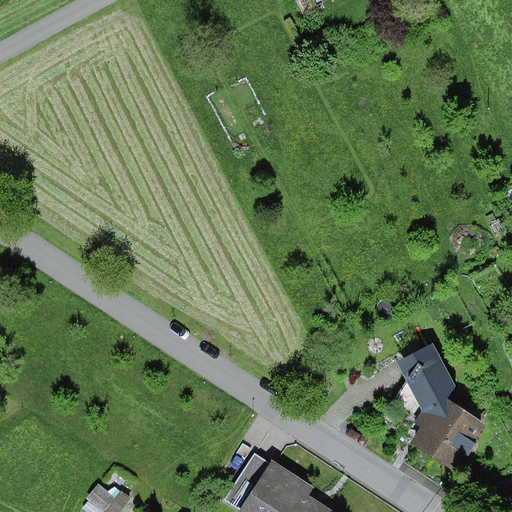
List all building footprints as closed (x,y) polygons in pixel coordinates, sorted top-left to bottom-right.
[(298,0),(309,19),(326,10),(321,1),(322,0),(298,0)] [(433,415),(427,426),(435,431),(424,447),(468,475),(478,459),(482,461),(490,449),(487,447),(499,428),(476,413),(478,412),(445,347),(408,366),(433,415)] [(245,510),(271,460),(256,453),(231,503),(245,510)] [(322,491),(280,465),(251,511),(334,511),(316,501),(322,491)] [(101,491),(92,502),(102,511),(118,511),(122,509),(101,491)]
